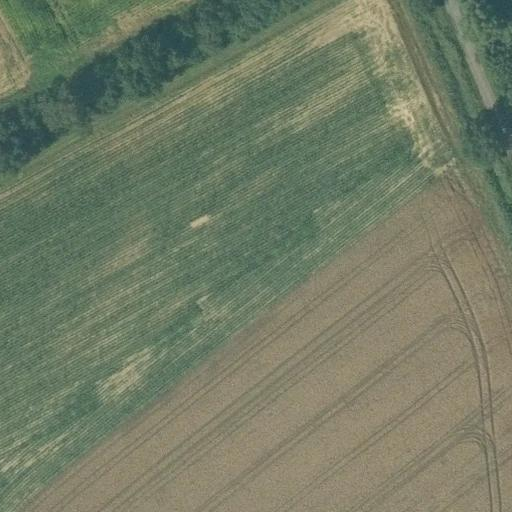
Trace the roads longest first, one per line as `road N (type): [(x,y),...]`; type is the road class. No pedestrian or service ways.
road 1 (track): [(320,0),(0,175)]
road 2 (unclassified): [(450,0),(511,141)]
